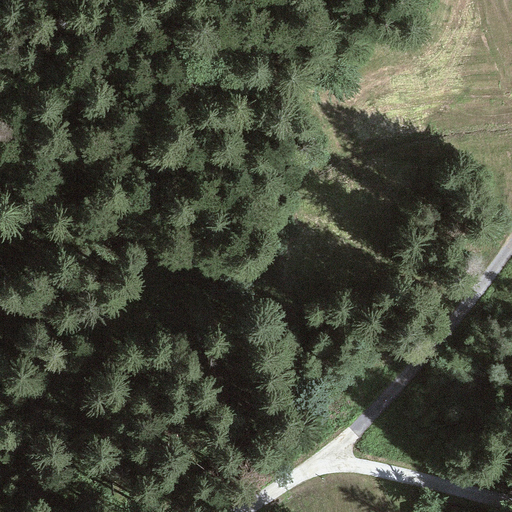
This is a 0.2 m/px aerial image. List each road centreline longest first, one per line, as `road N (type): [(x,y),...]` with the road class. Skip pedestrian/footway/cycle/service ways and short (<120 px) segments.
road 1 (unclassified): [(511,501),(328,463),(240,511)]
road 2 (track): [(511,247),(328,463)]
